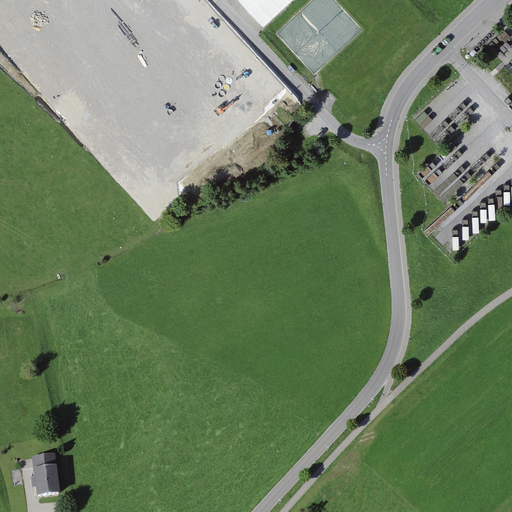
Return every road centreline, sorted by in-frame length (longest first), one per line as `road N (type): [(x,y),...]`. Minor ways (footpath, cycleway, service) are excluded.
road 1 (residential): [(494,0),(425,66),(389,129),(400,309),(392,359),(262,511)]
road 2 (track): [(381,407),(286,511)]
